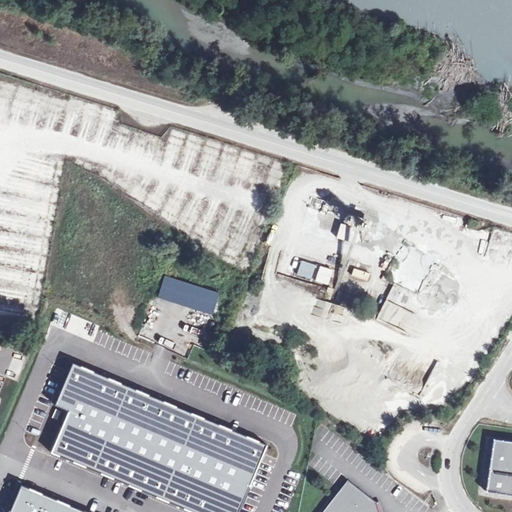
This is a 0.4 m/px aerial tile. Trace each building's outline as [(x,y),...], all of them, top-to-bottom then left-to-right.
[(45,116),(59,121),(66,102),(52,97),(45,116)] [(27,110),(30,102),(17,98),(14,106),(27,110)] [(174,165),(179,155),(166,150),(162,159),(174,165)] [(139,201),(150,186),(137,176),(125,192),(139,201)] [(158,214),(169,192),(154,185),(143,207),(158,214)] [(160,219),(174,225),(179,213),(165,207),(160,219)] [(6,303),(41,307),(47,256),(49,256),(53,223),(37,221),(35,237),(6,233),(5,246),(12,247),(12,251),(0,249),(0,300),(3,301),(6,277),(14,278),(13,286),(8,286),(6,303)] [(302,262),(298,273),(309,278),(314,266),(302,262)] [(315,281),(327,286),(333,271),(320,266),(315,281)] [(353,269),(351,277),(367,280),(369,273),(353,269)] [(170,329),(194,336),(198,324),(173,317),(170,329)] [(57,319),(53,333),(94,344),(98,329),(57,319)] [(487,494),(511,496),(511,443),(492,441),(487,494)] [(323,511),(379,511),(377,502),(348,480),(340,490),(323,511)] [(86,511),(20,484),(8,511),(86,511)]
